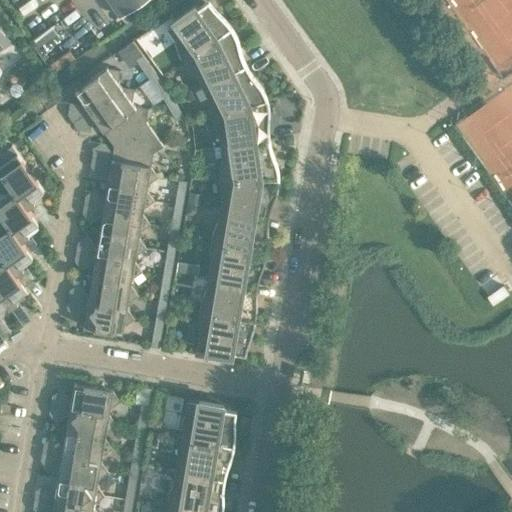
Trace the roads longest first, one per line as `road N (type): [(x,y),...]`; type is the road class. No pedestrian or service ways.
road 1 (residential): [(281,387),(327,105),(259,0)]
road 2 (residential): [(48,347),(80,151),(53,115)]
road 3 (residential): [(48,347),(281,387)]
road 4 (residential): [(17,511),(48,347)]
road 5 (residential): [(260,511),(281,387)]
